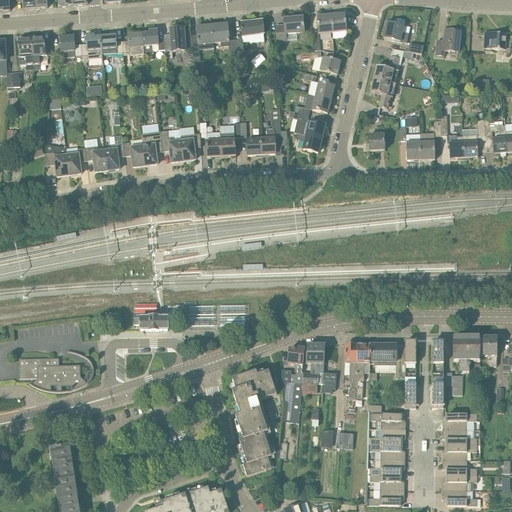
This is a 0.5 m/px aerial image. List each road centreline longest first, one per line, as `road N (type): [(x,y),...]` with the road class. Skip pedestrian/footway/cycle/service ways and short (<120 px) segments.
road 1 (unclassified): [(47,202),(145,186),(314,177),(340,158)]
road 2 (tertiary): [(207,364),(331,324),(423,317)]
road 3 (residential): [(424,504),(423,317)]
road 4 (residential): [(340,158),(353,173),(381,181),(511,176)]
road 5 (residential): [(340,158),(374,0)]
road 6 (unclassified): [(190,371),(175,343),(118,343),(111,348),(111,396)]
road 7 (residential): [(119,511),(135,492),(225,463)]
